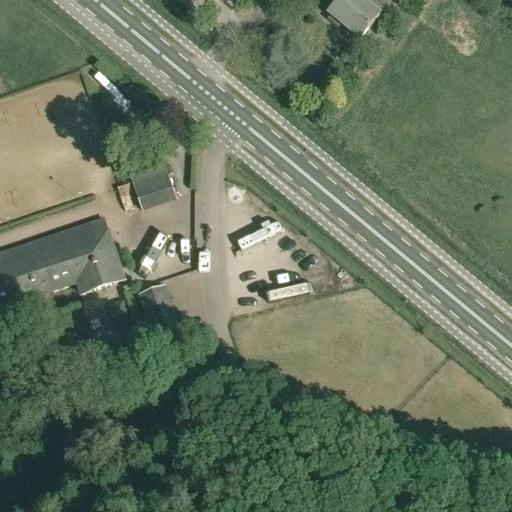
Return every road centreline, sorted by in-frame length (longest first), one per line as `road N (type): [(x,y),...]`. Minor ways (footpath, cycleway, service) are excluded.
road 1 (unclassified): [(511,477),(309,445),(264,416),(219,345),(212,314),(217,136),(228,112)]
road 2 (secondary): [(511,349),(228,112)]
road 3 (secondary): [(228,112),(91,0)]
